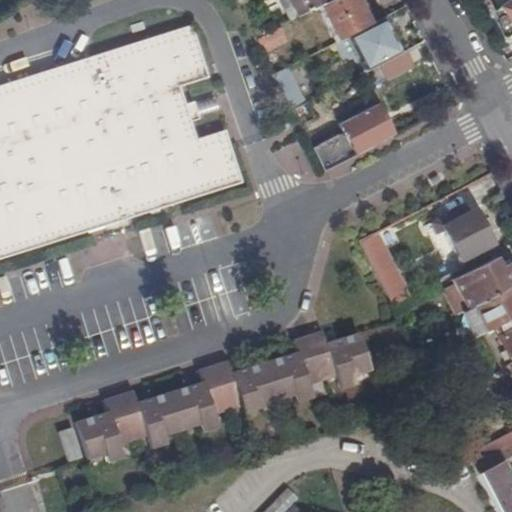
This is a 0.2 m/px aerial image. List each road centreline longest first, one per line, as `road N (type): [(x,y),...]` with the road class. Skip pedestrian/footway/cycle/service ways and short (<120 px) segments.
road 1 (residential): [(283,221),(290,268),(269,319),(0,409)]
road 2 (residential): [(283,221),(469,129),(497,107)]
road 3 (residential): [(497,107),(435,0)]
